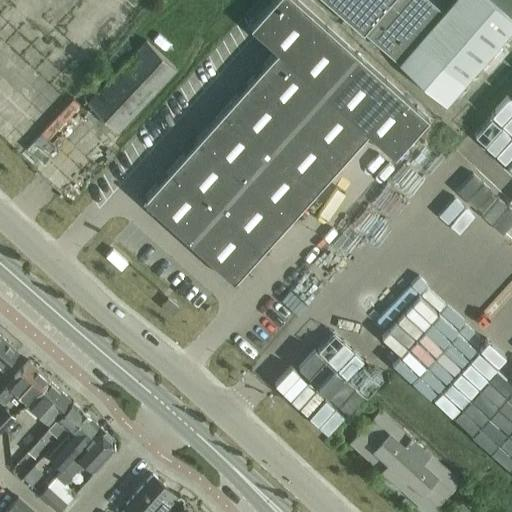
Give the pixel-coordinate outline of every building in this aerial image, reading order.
[(143,195),(140,198),(187,239),(213,210),(240,180),(267,150),(293,120),(320,90),(347,61),(355,52),(297,0),(270,0),(248,26),(275,50),(144,196),(143,195)] [(326,0),(399,64),(444,11),(430,0),(326,0)] [(453,0),(444,11),(399,64),(445,103),(463,84),(483,61),(494,49),(500,42),(511,27),(511,19),(489,0),(453,0)] [(145,39),(86,102),(116,130),(175,67),(145,39)] [(494,49),(483,61),(492,68),(509,50),(500,42),(494,49)] [(347,61),(320,90),(366,131),(392,155),(417,128),(427,116),(355,52),(347,61)] [(320,90),(293,120),(339,161),(366,131),(320,90)] [(73,99),(39,135),(46,141),(80,105),(73,99)] [(293,120),(267,150),(312,191),(339,161),(293,120)] [(267,150),(240,180),(286,221),(312,191),(267,150)] [(259,250),(286,221),(240,180),(213,210),(259,250)] [(235,278),(259,250),(213,210),(187,239),(233,281),(236,278),(235,278)] [(105,256),(120,269),(127,262),(112,248),(105,256)] [(167,297),(160,305),(171,314),(177,306),(167,297)] [(0,335),(0,366),(1,367),(17,350),(0,335)] [(13,391),(27,404),(49,379),(28,361),(0,391),(0,398),(3,402),(13,391)] [(49,379),(27,404),(47,422),(49,420),(69,398),(49,379)] [(72,401),(37,440),(27,451),(34,457),(43,446),(49,440),(46,437),(51,431),(56,436),(66,426),(69,430),(85,412),(72,401)] [(0,432),(15,417),(5,407),(0,411),(0,432)] [(456,480),(379,409),(351,441),(427,511),(456,480)] [(51,455),(63,466),(100,425),(85,412),(69,430),(66,426),(56,436),(63,442),(51,455)] [(39,493),(58,511),(75,492),(64,483),(83,461),(92,469),(114,445),(114,438),(100,425),(63,466),(39,493)] [(159,511),(175,495),(163,484),(164,484),(152,473),(125,503),(135,511),(159,511)] [(175,495),(159,511),(193,511),(182,501),(182,497),(179,494),(175,495)] [(3,511),(34,511),(17,496),(3,511)]
